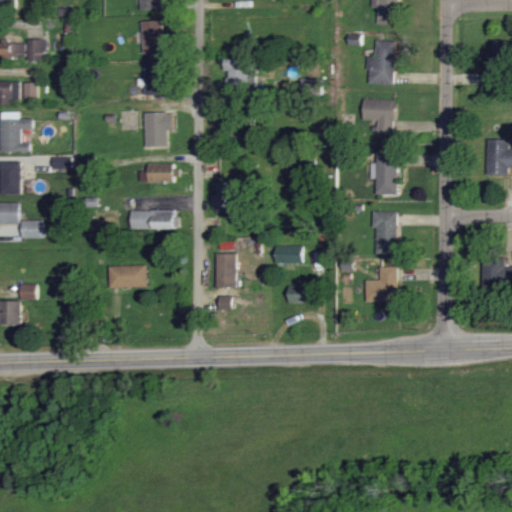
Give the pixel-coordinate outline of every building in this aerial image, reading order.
[(163,0),(141,0),(142,10),(164,10),(163,0)] [(402,0),(373,0),(374,5),(380,5),(380,24),(391,25),(391,11),(402,12),(402,0)] [(165,21),(144,22),(145,54),(166,53),(165,21)] [(48,61),(48,40),(29,40),(29,61),(48,61)] [(0,57),(28,56),(27,41),(0,42),(0,57)] [(399,41),(378,41),(377,57),(371,57),(370,85),(397,86),(399,41)] [(493,88),(509,88),(510,42),(493,41),(493,56),(485,56),(485,74),(493,74),(493,88)] [(226,72),(231,72),(230,84),(249,85),(250,59),(226,58),(226,72)] [(147,95),(167,95),(167,62),(146,63),(147,95)] [(21,81),(0,82),(0,95),(0,96),(1,104),(22,103),(21,81)] [(40,84),(26,83),(26,98),(40,98),(40,84)] [(398,133),(399,100),(366,99),(365,121),(380,121),(380,133),(398,133)] [(2,152),(32,152),(32,144),(23,144),(23,129),(35,129),(35,119),(21,119),(21,112),(2,112),(2,152)] [(146,114),(147,147),(170,146),(170,131),(176,130),(175,113),(146,114)] [(511,176),(511,169),(511,168),(511,149),(511,150),(511,141),(490,140),(489,176),(511,176)] [(378,194),(400,195),(400,153),(379,152),(378,163),(373,163),(373,179),(379,179),(378,194)] [(73,157),(53,157),(53,170),(73,170),(73,157)] [(2,162),(3,195),(23,195),(22,161),(2,162)] [(179,164),(150,164),(151,183),(179,182),(179,164)] [(243,184),(219,183),(218,211),(242,212),(243,184)] [(21,203),(0,203),(0,224),(21,224),(21,203)] [(133,230),(162,230),(162,224),(174,224),(174,211),(133,211),(133,230)] [(378,255),(400,255),(401,212),(375,211),(375,228),(379,228),(378,255)] [(45,239),(45,221),(24,221),(24,239),(45,239)] [(279,264),(305,264),(306,246),(279,246),(279,264)] [(218,255),(219,288),(239,288),(238,254),(218,255)] [(111,267),(112,288),(150,287),(149,266),(111,267)] [(368,303),(401,302),(400,267),(382,267),(383,280),(368,281),(368,303)] [(22,300),(39,300),(39,285),(23,284),(22,300)] [(291,304),(315,303),(315,286),(290,286),(291,304)] [(234,297),(221,297),(221,311),(234,311),(234,297)] [(24,302),(1,302),(1,326),(23,326),(24,302)]
